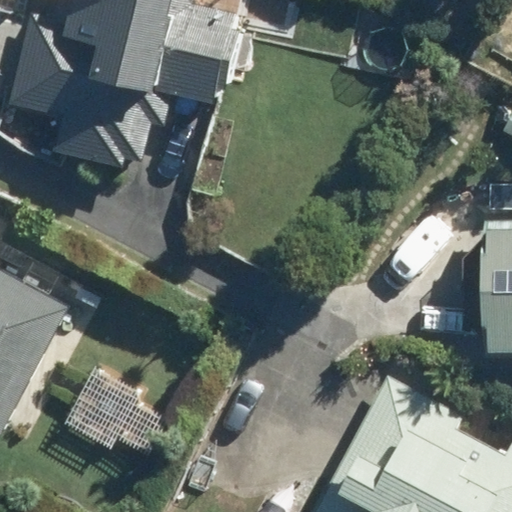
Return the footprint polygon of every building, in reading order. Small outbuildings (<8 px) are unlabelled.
[(40,6),(19,96),(75,107),(67,142),(136,158),(139,148),(157,151),(164,114),(176,118),(184,84),(229,93),(246,3),(231,0),(84,0),(81,15),(40,6)] [(291,0),(251,0),(248,23),(288,29),(291,0)] [(500,342),(511,342),(511,213),(501,214),(500,342)] [(0,256),(0,422),(12,428),(80,296),(0,256)] [(42,393),(63,405),(54,420),(120,459),(154,401),(88,362),(83,370),(63,358),(42,393)] [(399,364),(319,511),(511,511),(511,448),(464,424),(474,404),(399,364)]
